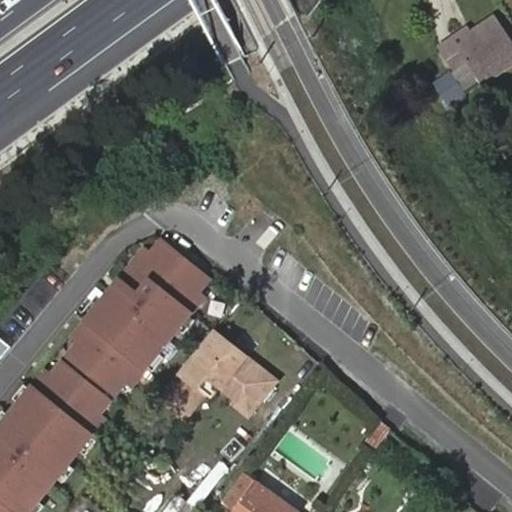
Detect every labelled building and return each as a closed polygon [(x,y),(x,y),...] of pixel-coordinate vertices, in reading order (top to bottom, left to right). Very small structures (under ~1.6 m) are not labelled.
[(511,29),(504,18),(481,33),(483,38),(466,49),(476,66),(490,87),(511,72),(511,29)] [(483,38),(481,33),(476,28),(447,48),(463,74),(476,66),(466,49),(483,38)] [(140,245),(69,331),(76,337),(64,351),(110,388),(121,375),(127,380),(198,293),(192,288),(203,274),(156,237),(145,250),(140,245)] [(257,366),(215,332),(163,397),(183,413),(209,380),(232,398),(257,366)] [(0,338),(0,356),(9,346),(0,338)] [(104,396),(57,360),(47,374),(41,369),(0,421),(0,511),(22,511),(98,414),(93,410),(104,396)] [(278,383),(257,366),(232,398),(238,403),(235,408),(249,419),(278,383)] [(214,443),(227,428),(216,418),(203,433),(214,443)] [(300,511),(258,482),(236,511),(300,511)] [(139,511),(152,511),(156,508),(133,488),(124,498),(139,511)]
